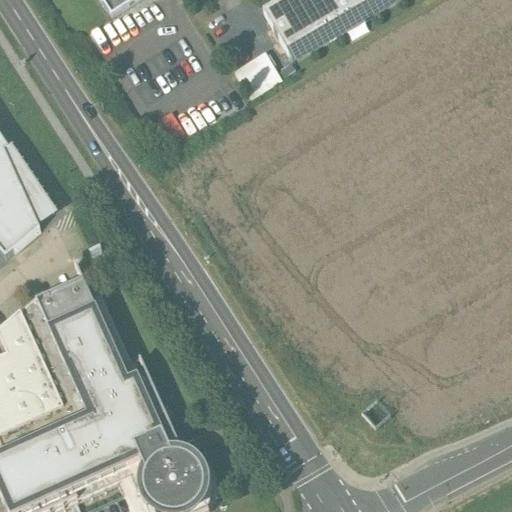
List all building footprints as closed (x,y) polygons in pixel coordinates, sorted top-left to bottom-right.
[(98,0),(111,19),(141,0),(98,0)] [(291,0),(263,16),(289,60),(391,0),(291,0)] [(0,257),(6,264),(39,236),(41,235),(38,231),(31,215),(44,207),(8,153),(0,140),(0,257)] [(14,148),(8,153),(44,207),(31,215),(38,231),(60,216),(14,148)] [(22,495),(29,511),(64,511),(131,482),(139,500),(146,497),(146,500),(148,504),(150,507),(152,510),(153,511),(196,511),(198,510),(201,505),(203,504),(203,502),(204,498),(205,494),(205,490),(204,486),(204,483),(202,479),(200,475),(198,472),(196,470),(192,467),(189,465),(185,463),(141,366),(132,370),(101,301),(92,305),(83,286),(38,306),(37,304),(0,334),(0,343),(7,360),(0,363),(0,445),(6,459),(0,462),(0,497),(3,504),(22,495)] [(129,511),(124,499),(95,511),(129,511)]
